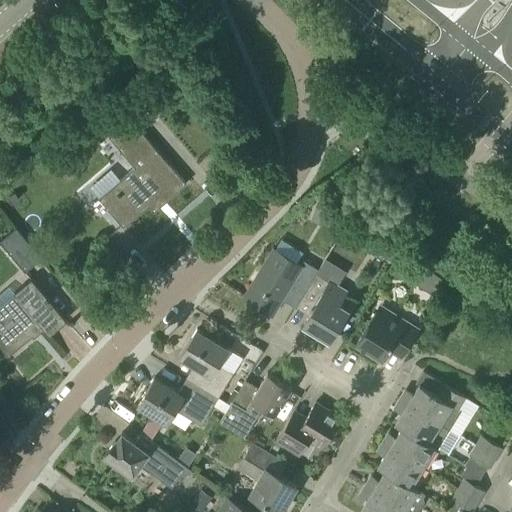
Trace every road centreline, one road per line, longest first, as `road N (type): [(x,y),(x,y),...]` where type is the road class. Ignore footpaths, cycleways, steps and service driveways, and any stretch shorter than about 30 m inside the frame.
road 1 (residential): [(20,458),(291,161),(311,113),(305,73),(283,36),(244,0)]
road 2 (primary): [(335,0),(436,82)]
road 3 (residential): [(357,412),(256,339)]
